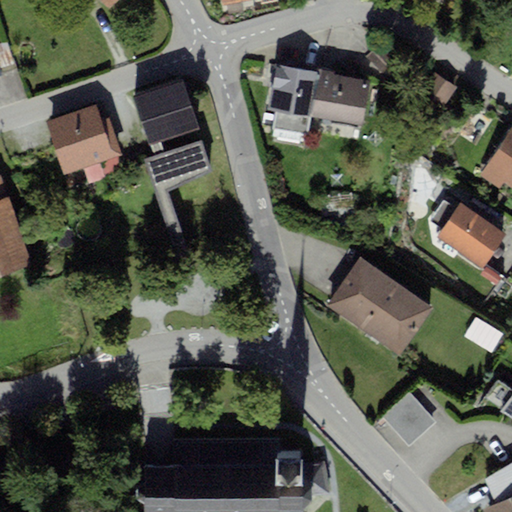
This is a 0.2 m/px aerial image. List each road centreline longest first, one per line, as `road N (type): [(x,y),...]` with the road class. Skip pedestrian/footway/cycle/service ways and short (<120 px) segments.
road 1 (residential): [(210,50),(303,357)]
road 2 (residential): [(303,357),(217,342),(174,344),(0,396)]
road 3 (residential): [(210,50),(0,121)]
road 4 (residential): [(430,511),(329,400),(303,357)]
road 5 (residential): [(511,94),(397,25),(335,11)]
road 6 (residential): [(335,11),(210,50)]
